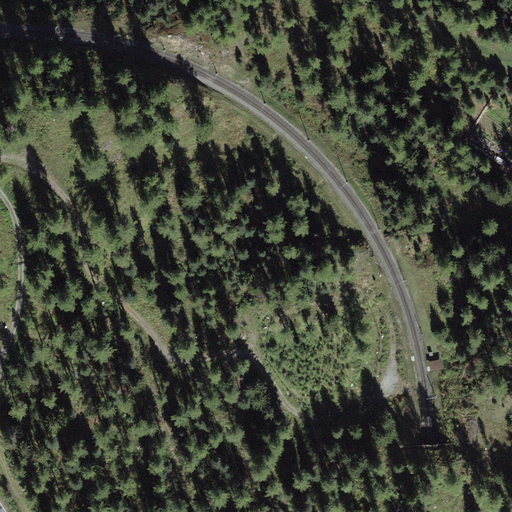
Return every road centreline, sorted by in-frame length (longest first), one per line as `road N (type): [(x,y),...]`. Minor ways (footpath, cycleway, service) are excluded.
road 1 (track): [(393,376),(358,411),(314,421),(288,407),(252,357),(176,358),(89,273),(66,195),(21,159),(0,157)]
road 2 (track): [(0,191),(17,221),(21,280),(11,335),(0,350)]
road 3 (track): [(371,0),(511,70)]
